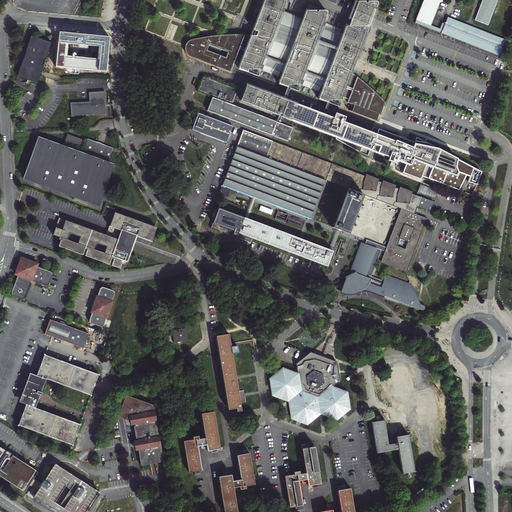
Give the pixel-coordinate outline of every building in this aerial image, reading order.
[(377,4),(376,2),(375,2),(355,1),(352,11),(350,14),(349,18),(351,19),(348,25),(346,25),(343,35),(340,34),(342,29),(326,23),(324,28),(321,27),(327,13),(327,12),(326,11),(325,10),(306,10),(302,20),(281,12),(285,0),(264,0),(253,27),(252,30),(257,32),(255,36),(245,35),(233,34),(222,35),(211,36),(200,38),(191,39),(189,41),(187,42),(185,45),(185,48),(185,52),(187,54),(188,56),(191,57),(230,72),(239,49),(245,51),(238,69),(247,72),(248,69),(260,69),(278,76),(281,69),(283,70),(278,84),(287,87),(290,88),(291,84),(300,84),(318,91),(321,84),(323,85),(318,99),(327,102),(328,100),(340,99),(341,97),(347,99),(346,102),(352,104),(350,111),(374,120),(376,113),(379,114),(382,105),(383,103),(384,102),(381,98),(375,93),(375,92),(367,86),(361,80),(356,77),(351,73),(357,56),(364,38),(366,35),(368,29),(368,27),(367,26),(366,26),(367,25),(369,26),(370,22),(372,18),(377,5),(377,4)] [(424,0),(417,19),(431,25),(440,1),(442,2),(442,0),(424,0)] [(497,0),(482,0),(481,4),(480,3),(480,5),(479,7),(480,7),(475,20),(488,25),(497,0)] [(417,19),(416,22),(461,40),(500,55),(506,40),(467,24),(448,17),(446,24),(442,22),(440,28),(434,26),(431,25),(417,19)] [(106,70),(109,35),(56,31),(54,66),(106,70)] [(51,42),(31,35),(25,53),(26,53),(24,59),(23,59),(17,76),(38,83),(51,42)] [(280,119),(282,116),(282,114),(280,114),(280,115),(278,118),(236,102),(240,92),(208,81),(204,91),(216,95),(211,106),(209,111),(286,141),(293,124),(280,119)] [(282,99),(246,85),(244,92),(241,100),(280,115),(280,114),(282,114),(287,101),(285,101),(285,100),(282,99)] [(89,102),(70,103),(70,105),(71,109),(71,116),(70,116),(70,118),(73,117),(103,116),(106,116),(106,113),(105,113),(104,95),(105,95),(105,92),(89,93),(89,102)] [(468,181),(475,184),(477,184),(481,172),(458,160),(439,149),(426,143),(415,137),(414,141),(414,142),(399,137),(378,129),(372,127),(370,132),(358,128),(350,124),(347,123),(345,122),(346,118),(336,114),(335,119),(325,115),(322,114),(287,101),(282,114),(282,116),(284,117),(335,137),(334,139),(359,152),(366,155),(368,150),(390,158),(389,161),(393,162),(394,159),(396,160),(406,164),(402,172),(420,179),(421,176),(428,178),(442,183),(458,190),(466,175),(470,176),(468,181)] [(233,126),(198,113),(192,130),(226,143),(233,126)] [(350,124),(358,128),(359,125),(360,122),(352,119),(350,124)] [(243,130),(237,146),(219,193),(228,197),(231,189),(252,197),(254,197),(310,219),(325,180),(327,181),(328,181),(347,188),(332,227),(338,230),(348,233),(363,194),(401,209),(386,248),(368,241),(366,245),(360,243),(348,276),(345,278),(346,281),(340,295),(345,296),(350,296),(356,295),(360,294),(365,293),(369,293),(373,295),(378,297),(384,280),(372,276),(382,251),(385,252),(381,262),(406,271),(427,218),(414,213),(415,210),(417,206),(420,197),(412,194),(412,192),(400,187),(399,189),(395,187),(395,185),(383,180),(382,183),(378,181),(379,179),(366,174),(365,176),(363,175),(243,130)] [(63,145),(39,136),(23,179),(36,184),(98,206),(102,197),(114,163),(106,160),(106,158),(109,159),(113,148),(100,144),(87,139),(84,147),(82,146),(84,140),(68,134),(63,145)] [(299,238),(247,219),(246,218),(244,217),(218,207),(210,228),(215,230),(216,228),(228,233),(229,230),(233,231),(233,232),(233,233),(237,234),(238,232),(327,266),(329,260),(333,251),(332,250),(330,250),(329,249),(302,239),(301,239),(299,238)] [(284,223),(287,212),(285,212),(285,214),(278,211),(275,220),(284,223)] [(59,217),(53,235),(62,238),(58,247),(83,255),(86,249),(88,250),(85,256),(110,265),(112,259),(114,259),(112,266),(120,269),(122,263),(120,262),(121,260),(127,262),(134,242),(137,236),(151,241),(156,227),(115,212),(110,226),(107,234),(59,217)] [(24,299),(30,283),(29,278),(32,277),(34,281),(48,286),(53,271),(37,265),(38,263),(23,257),(19,258),(14,273),(17,274),(9,294),(24,299)] [(385,275),(384,280),(378,297),(398,303),(421,312),(422,312),(423,312),(424,311),(424,310),(424,308),(424,307),(420,306),(411,285),(385,275)] [(105,312),(108,305),(109,305),(113,294),(113,293),(99,288),(94,299),(93,299),(90,307),(91,307),(87,319),(102,324),(106,313),(105,312)] [(88,333),(50,319),(45,333),(47,334),(79,346),(83,347),(84,345),(88,333)] [(174,343),(188,341),(184,323),(170,325),(174,343)] [(221,335),(216,336),(228,409),(236,408),(236,411),(241,410),(240,407),(238,396),(235,378),(228,330),(221,331),(221,335)] [(310,352),(296,363),(298,376),(283,370),(272,379),(274,393),(288,398),(293,394),(294,395),(301,390),(301,391),(295,396),(296,397),(297,398),(291,402),(293,416),(306,421),(317,412),(316,406),(318,405),(317,397),(318,397),(319,405),(321,405),(322,405),(323,412),(335,416),(347,407),(345,394),(330,388),(339,381),(336,362),(323,357),(310,352)] [(44,354),(41,364),(37,375),(30,372),(22,395),(19,401),(26,404),(34,409),(36,405),(39,398),(40,395),(42,396),(43,392),(41,391),(46,378),(90,394),(93,384),(97,374),(94,373),(90,371),(44,354)] [(404,365),(391,367),(397,408),(411,406),(410,399),(418,398),(422,423),(435,421),(430,386),(408,390),(404,365)] [(163,461),(156,420),(153,404),(125,394),(117,416),(121,417),(124,419),(133,422),(133,424),(132,424),(135,439),(137,449),(138,459),(139,465),(163,461)] [(282,406),(284,406),(284,407),(296,397),(295,396),(294,395),(282,404),(282,406)] [(34,409),(26,404),(23,413),(18,427),(71,447),(76,435),(79,426),(34,409)] [(213,411),(201,414),(205,438),(196,439),(184,441),(189,471),(201,470),(198,451),(197,445),(206,444),(207,450),(219,448),(213,411)] [(408,434),(407,434),(396,436),(397,443),(392,443),(388,444),(384,420),(381,420),(371,421),(371,422),(372,422),(377,452),(376,452),(376,453),(389,451),(389,450),(398,449),(402,473),(414,471),(408,434)] [(0,472),(26,487),(34,473),(31,472),(35,465),(11,452),(11,451),(5,448),(5,449),(0,446),(0,472)] [(289,507),(302,505),(298,480),(303,480),(307,479),(308,485),(319,484),(313,447),(302,448),(306,473),(284,476),(284,477),(285,477),(290,506),(289,506),(289,507)] [(224,511),(234,511),(236,511),(232,487),(242,486),(255,484),(255,483),(254,483),(249,454),(250,454),(250,453),(237,455),(241,479),(232,481),(231,474),(219,476),(224,511)] [(54,463),(31,499),(51,511),(86,511),(99,491),(54,463)] [(353,511),(350,488),(338,490),(341,511),(332,511),(332,510),(320,511),(319,511),(353,511)]
